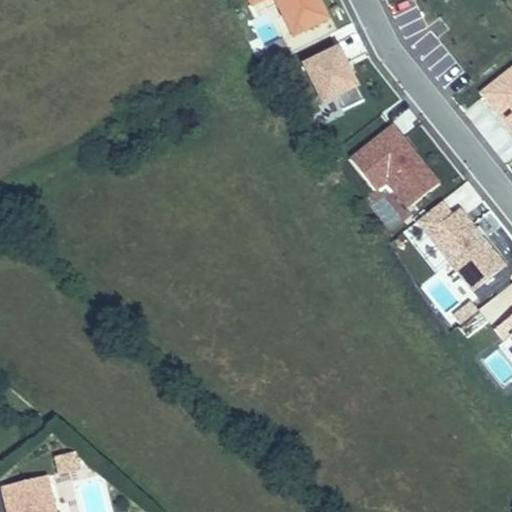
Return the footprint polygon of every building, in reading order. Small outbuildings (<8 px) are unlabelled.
[(272,0),(291,39),(331,21),(321,0),(246,0),(250,8),(267,0),(272,0)] [(443,43),(462,68),(489,49),(470,23),(443,43)] [(341,47),(302,66),(323,110),(362,91),(341,47)] [(511,66),(479,89),(511,136),(511,66)] [(464,114),(497,150),(511,136),(511,132),(480,99),(464,114)] [(348,161),(377,195),(387,187),(409,211),(442,183),(392,124),(348,161)] [(447,196),(414,225),(474,294),(507,265),(447,196)] [(443,280),(429,289),(445,312),(459,303),(443,280)] [(511,362),(511,310),(486,333),(511,362)] [(76,452),(72,438),(50,443),(54,458),(76,452)] [(54,511),(42,460),(0,470),(0,480),(7,511),(54,511)]
